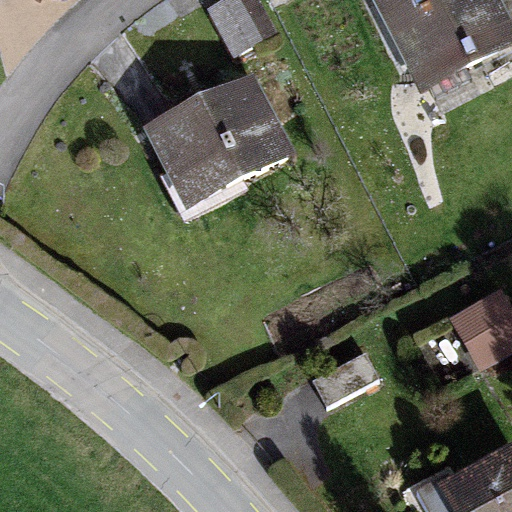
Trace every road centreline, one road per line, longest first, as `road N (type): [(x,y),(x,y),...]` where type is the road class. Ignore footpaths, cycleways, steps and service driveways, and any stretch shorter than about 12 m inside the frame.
road 1 (tertiary): [(221,511),(68,367),(0,323)]
road 2 (residential): [(0,145),(36,86),(128,0)]
